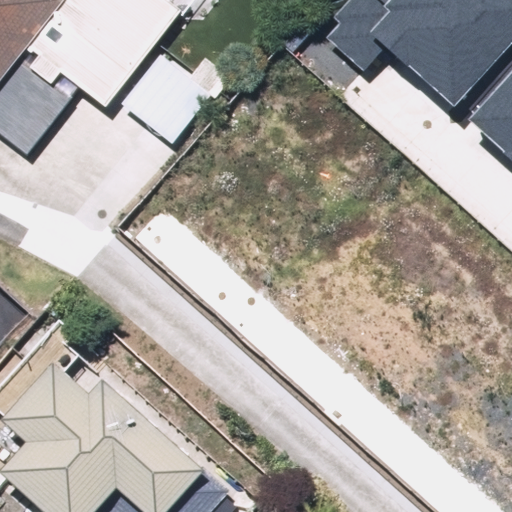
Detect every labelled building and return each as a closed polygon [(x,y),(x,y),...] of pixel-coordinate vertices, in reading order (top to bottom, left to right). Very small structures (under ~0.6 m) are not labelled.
[(0,0),(0,130),(32,159),(95,91),(121,115),(136,98),(183,141),(238,81),(191,37),(225,0),(0,0)] [(455,95),(511,31),(511,0),(341,0),(322,22),(365,60),(387,35),(455,95)] [(511,161),(511,65),(464,118),(511,161)] [(395,227),(384,216),(321,281),(306,266),(262,312),(294,344),(301,337),(421,453),(436,437),(511,510),(511,335),(443,269),(457,255),(411,210),(395,227)] [(76,326),(61,341),(2,405),(42,442),(17,468),(64,511),(113,511),(114,511),(194,511),(233,470),(76,326)]
